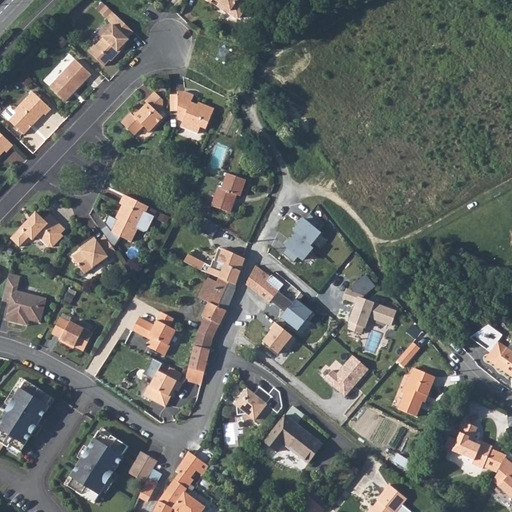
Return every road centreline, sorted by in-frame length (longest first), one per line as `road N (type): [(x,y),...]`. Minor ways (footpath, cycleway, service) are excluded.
road 1 (residential): [(0,346),(28,353),(178,441),(194,432),(208,402),(256,252)]
road 2 (residential): [(0,214),(176,38)]
road 3 (track): [(426,326),(391,286),(372,240),(323,187),(285,188)]
road 4 (track): [(267,136),(252,114),(262,66),(364,0)]
road 5 (residential): [(267,136),(285,188),(256,252)]
